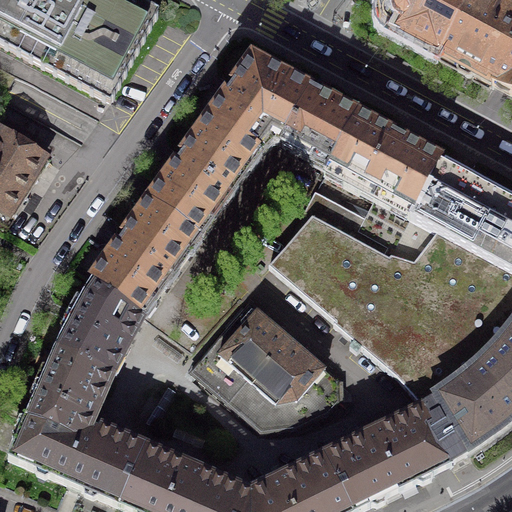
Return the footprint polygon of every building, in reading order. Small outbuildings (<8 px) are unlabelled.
[(0,0),(0,46),(5,49),(4,50),(8,52),(8,51),(17,55),(16,56),(20,58),(21,57),(29,62),(28,63),(32,65),(33,64),(41,68),(41,69),(44,71),(45,71),(53,75),(53,76),(57,78),(57,77),(65,82),(69,85),(69,84),(78,88),(77,89),(81,91),(81,90),(90,95),(89,95),(93,98),(94,97),(102,101),(101,102),(105,104),(106,103),(110,106),(112,102),(113,102),(115,98),(114,98),(118,91),(119,91),(121,87),(120,87),(124,79),(125,80),(127,76),(126,75),(130,68),(131,68),(133,64),(137,56),(137,57),(140,53),(139,52),(143,45),(144,45),(146,41),(145,41),(149,33),(150,34),(152,30),(151,29),(155,22),(156,22),(158,18),(157,18),(159,14),(155,12),(155,11),(151,9),(151,10),(143,6),(143,5),(139,2),(139,3),(132,0),(0,0)] [(385,0),(381,7),(379,10),(378,13),(378,16),(378,19),(378,22),(379,24),(381,27),(383,29),(385,31),(387,33),(438,60),(470,0),(385,0)] [(491,0),(488,0),(486,6),(474,0),(470,0),(438,60),(458,71),(457,71),(457,72),(457,73),(457,74),(457,75),(458,75),(458,76),(459,77),(463,79),(466,81),(467,82),(468,82),(469,82),(470,81),(471,81),(472,81),(472,80),(473,79),(492,89),(511,52),(511,5),(506,2),(503,7),(491,0)] [(511,52),(492,89),(500,94),(511,100),(511,52)] [(231,93),(210,122),(261,158),(257,155),(267,141),(281,148),(311,93),(310,92),(310,93),(253,62),(231,93)] [(317,96),(311,93),(281,148),(326,172),(323,178),(325,179),(357,119),(322,100),(323,99),(317,96)] [(392,138),(357,119),(325,179),(375,206),(408,224),(441,164),(405,145),(406,144),(400,140),(393,137),(392,138)] [(181,160),(149,205),(201,242),(261,158),(210,122),(181,160)] [(34,189),(49,164),(1,134),(0,134),(0,210),(15,219),(34,189)] [(442,164),(441,164),(408,224),(375,206),(365,223),(314,196),(282,255),(269,270),(335,326),(333,328),(353,345),(349,350),(357,357),(361,351),(397,381),(423,412),(451,468),(452,468),(451,466),(461,461),(469,456),(469,457),(496,439),(507,430),(511,427),(511,425),(511,201),(445,165),(444,167),(441,166),(442,164)] [(122,243),(92,283),(144,320),(201,242),(149,205),(122,243)] [(72,318),(55,353),(112,378),(144,320),(92,283),(72,318)] [(337,383),(249,307),(190,375),(260,436),(296,431),(327,417),(339,404),(338,395),(337,383)] [(55,353),(40,389),(25,422),(52,434),(53,433),(80,444),(84,435),(89,433),(112,378),(55,353)] [(442,473),(451,468),(423,412),(413,417),(325,460),(350,511),(363,511),(371,508),(376,511),(384,507),(386,501),(403,493),(417,486),(422,488),(431,484),(432,478),(434,477),(442,473)] [(99,501),(119,510),(144,452),(100,433),(99,433),(98,433),(97,434),(96,436),(89,433),(84,435),(80,444),(53,433),(52,434),(25,422),(8,462),(35,473),(37,479),(45,483),(51,480),(67,487),(83,494),(85,500),(93,504),(99,501)] [(232,511),(240,493),(144,452),(119,510),(124,511),(232,511)] [(350,511),(325,460),(250,498),(240,493),(232,511),(350,511)]
